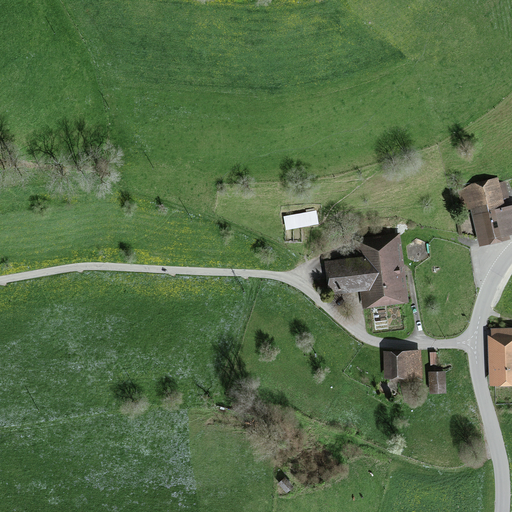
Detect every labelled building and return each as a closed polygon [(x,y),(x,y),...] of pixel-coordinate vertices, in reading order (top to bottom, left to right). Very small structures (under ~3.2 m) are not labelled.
[(461,191),(465,209),(477,206),(499,201),(500,201),(496,183),(461,191)] [(511,211),(502,214),(499,201),(477,206),(485,239),(511,232),(511,211)] [(309,221),(308,212),(284,216),(286,225),(309,221)] [(393,242),(390,242),(390,237),(374,240),(374,244),(362,246),(363,257),(327,263),(331,289),(368,284),(368,287),(361,289),(363,303),(402,297),(393,242)] [(511,378),(511,328),(497,329),(497,342),(495,342),(496,369),(493,370),(493,378),(496,378),(496,380),(511,378)] [(393,381),(422,379),(420,350),(388,352),(388,357),(391,357),(392,372),(393,372),(393,381)] [(445,392),(444,372),(431,373),(431,392),(445,392)] [(293,487),(285,477),(278,483),(286,493),(293,487)]
